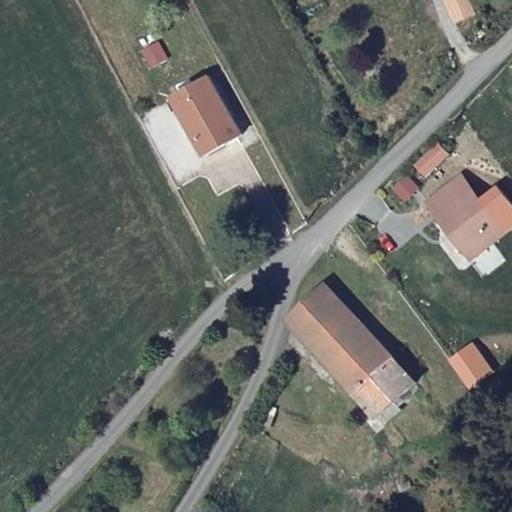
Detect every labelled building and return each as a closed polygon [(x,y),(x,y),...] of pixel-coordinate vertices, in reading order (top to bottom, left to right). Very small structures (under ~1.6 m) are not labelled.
[(172,103),(180,113),(213,93),(206,79),(172,103)] [(213,93),(180,113),(213,163),(247,140),(213,93)] [(449,151),(440,140),(417,161),(426,170),(449,151)] [(471,242),(466,247),(471,253),(504,226),(462,174),(428,199),(451,227),(455,223),(471,242)] [(451,227),(466,247),(471,242),(455,223),(451,227)] [(326,285),(288,327),(375,410),(411,372),(326,285)]
